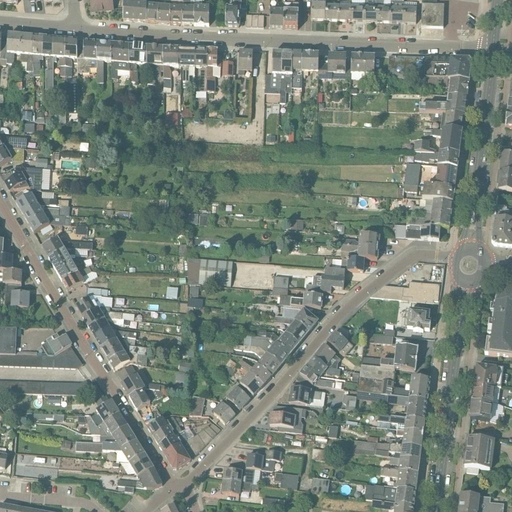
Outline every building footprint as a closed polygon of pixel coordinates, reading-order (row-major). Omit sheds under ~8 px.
[(90,0),(92,14),(113,11),(111,0),(90,0)] [(123,0),(123,22),(145,24),(145,0),(140,0),(141,4),(127,3),(127,1),(129,1),(128,0),(123,0)] [(157,0),(145,0),(145,24),(157,25),(158,7),(158,1),(157,0)] [(165,7),(164,0),(157,0),(158,1),(158,7),(157,25),(170,26),(170,8),(165,7)] [(170,8),(170,26),(181,27),(182,0),(176,0),(171,0),(170,8)] [(182,0),(181,27),(194,27),(194,8),(195,2),(194,0),(182,0)] [(194,8),(194,27),(209,28),(210,8),(202,8),(202,0),(194,0),(195,2),(194,8)] [(233,0),(233,8),(226,8),(225,28),(239,29),(239,16),(240,16),(241,10),(241,0),(233,0)] [(376,25),(389,26),(390,9),(383,8),(383,0),(378,0),(378,3),(377,11),(376,25)] [(363,25),(376,25),(377,11),(378,3),(365,2),(365,8),(364,8),(363,25)] [(390,2),(390,9),(389,26),(402,27),(403,9),(404,9),(404,3),(390,2)] [(284,12),(284,31),(298,31),(299,4),(291,4),(291,12),(284,12)] [(311,22),(324,22),(326,5),(312,4),(311,22)] [(324,22),(338,23),(339,7),(326,6),(326,5),(324,22)] [(422,6),(421,19),(421,29),(443,30),(444,7),(436,7),(422,6)] [(338,23),(351,24),(352,7),(339,7),(338,23)] [(351,24),(363,25),(364,8),(352,7),(351,24)] [(416,10),(404,9),(403,9),(402,27),(415,28),(416,10)] [(269,30),(284,31),(284,12),(270,11),(269,30)] [(14,56),(20,56),(21,37),(8,36),(7,48),(1,48),(0,59),(0,62),(0,66),(6,68),(7,65),(14,66),(14,56)] [(30,79),(34,79),(34,76),(33,71),(32,57),(33,39),(21,37),(20,56),(21,56),(20,64),(19,64),(19,70),(23,70),(23,73),(31,73),(30,79)] [(43,61),(43,58),(43,39),(33,39),(32,57),(33,71),(34,76),(34,79),(34,77),(40,76),(39,71),(40,71),(39,62),(43,61)] [(54,91),(53,63),(53,40),(43,39),(43,58),(49,59),(49,60),(47,60),(47,71),(46,71),(46,91),(54,91)] [(60,78),(65,78),(64,41),(53,40),(53,63),(56,63),(56,59),(60,60),(59,63),(59,68),(60,68),(60,78)] [(65,78),(66,78),(71,78),(71,69),(72,69),(72,63),(71,60),(74,60),(74,65),(77,65),(76,42),(64,41),(65,78)] [(90,70),(97,70),(97,44),(76,42),(77,65),(77,75),(90,75),(90,70)] [(103,63),(111,63),(111,45),(97,44),(97,70),(97,85),(104,85),(103,63)] [(118,81),(118,72),(129,73),(129,65),(128,47),(111,45),(111,63),(111,66),(111,81),(118,81)] [(142,66),(147,67),(146,48),(128,47),(129,65),(129,73),(130,84),(138,84),(138,73),(137,73),(137,66),(142,66)] [(161,74),(163,74),(163,50),(146,48),(147,67),(147,73),(147,86),(148,90),(153,90),(153,87),(155,87),(155,78),(161,78),(161,74)] [(169,68),(178,68),(177,50),(163,50),(163,74),(164,90),(171,90),(171,74),(169,68)] [(189,78),(189,69),(195,69),(195,51),(177,50),(178,68),(179,68),(179,69),(180,69),(183,69),(183,83),(189,83),(189,78)] [(201,70),(200,93),(205,94),(205,91),(207,52),(195,51),(195,69),(201,70)] [(220,78),(220,69),(220,59),(217,59),(218,52),(207,52),(205,91),(205,94),(215,94),(216,78),(220,78)] [(245,73),(252,73),(253,53),(239,53),(238,77),(245,78),(245,73)] [(265,95),(279,96),(281,55),(273,54),(272,76),(272,77),(265,77),(265,95)] [(286,94),(290,95),(292,55),(281,55),(279,96),(280,96),(280,105),(285,105),(286,94)] [(300,97),(301,80),(302,55),(292,55),(290,95),(291,95),(291,96),(300,97)] [(302,55),(301,80),(305,80),(305,77),(308,77),(308,74),(312,74),(312,86),(317,86),(318,86),(318,81),(318,66),(319,56),(302,55)] [(328,66),(318,66),(318,81),(332,81),(350,82),(351,64),(345,64),(346,57),(329,56),(328,66)] [(351,76),(363,76),(364,57),(352,57),(351,76)] [(373,76),(374,76),(375,58),(364,57),(363,76),(364,76),(364,78),(372,78),(373,76)] [(428,80),(448,81),(469,81),(471,64),(469,61),(389,58),(388,80),(424,80),(428,81),(428,80)] [(223,63),(222,78),(233,78),(233,75),(234,75),(234,68),(233,68),(233,64),(223,63)] [(428,80),(428,81),(428,85),(426,84),(426,88),(428,89),(449,89),(448,97),(448,98),(467,99),(469,81),(448,81),(428,80)] [(443,114),(464,116),(467,99),(448,98),(447,107),(444,107),(432,106),(426,106),(425,106),(420,106),(419,114),(425,114),(443,114)] [(192,119),(192,110),(184,110),(184,113),(182,113),(182,119),(192,119)] [(232,112),(224,112),(224,121),(232,121),(232,112)] [(33,122),(33,114),(19,114),(19,122),(33,122)] [(440,131),(462,133),(464,116),(443,114),(440,131)] [(24,134),(32,133),(32,125),(24,125),(24,134)] [(88,139),(91,139),(92,126),(83,126),(82,135),(88,135),(88,139)] [(439,155),(459,156),(462,133),(440,131),(424,130),(424,136),(424,137),(424,141),(430,142),(431,137),(441,139),(439,155)] [(0,152),(6,150),(3,145),(4,144),(5,146),(26,148),(26,140),(14,139),(0,137),(0,152)] [(303,147),(312,148),(313,140),(304,139),(303,147)] [(436,155),(436,154),(436,152),(429,151),(429,145),(409,143),(408,153),(415,154),(427,155),(436,155)] [(0,168),(11,161),(13,163),(24,164),(24,151),(17,150),(6,150),(6,149),(6,150),(0,152),(0,168)] [(511,154),(503,153),(500,172),(511,173),(511,154)] [(439,161),(438,168),(457,171),(459,156),(439,155),(436,155),(427,155),(415,154),(415,163),(428,165),(429,161),(434,162),(434,161),(439,161)] [(104,168),(104,160),(85,159),(85,169),(94,170),(94,168),(98,168),(98,167),(104,168)] [(48,161),(36,160),(36,168),(47,169),(48,161)] [(435,188),(436,188),(454,191),(457,171),(437,168),(437,169),(435,188)] [(15,193),(27,191),(33,190),(33,193),(42,193),(43,171),(25,171),(11,173),(15,180),(5,186),(10,194),(14,192),(15,193)] [(500,175),(499,175),(497,188),(498,188),(498,192),(511,193),(511,173),(500,172),(500,175)] [(195,175),(188,174),(187,188),(194,188),(195,175)] [(403,193),(417,194),(418,187),(404,186),(403,193)] [(420,202),(434,203),(452,205),(454,191),(436,188),(435,188),(424,187),(424,189),(421,189),(420,197),(422,198),(422,201),(420,201),(420,202)] [(44,207),(60,208),(70,209),(70,208),(68,208),(69,202),(65,202),(41,200),(34,198),(32,195),(31,196),(28,191),(24,194),(27,199),(16,205),(23,216),(38,207),(44,207)] [(23,193),(12,199),(16,205),(27,199),(24,194),(23,193)] [(348,198),(348,206),(352,207),(352,206),(360,207),(360,199),(353,199),(353,198),(348,198)] [(432,215),(451,218),(452,205),(434,203),(420,202),(419,208),(413,207),(412,214),(425,215),(432,215)] [(66,218),(69,218),(70,209),(60,208),(44,207),(38,207),(23,216),(28,226),(44,217),(58,218),(66,218)] [(508,222),(495,219),(492,243),(494,247),(511,248),(511,213),(509,213),(508,222)] [(199,216),(186,215),(186,225),(198,226),(199,216)] [(425,220),(409,219),(409,227),(409,228),(414,228),(421,229),(440,230),(449,230),(451,218),(432,215),(425,215),(425,220)] [(41,232),(49,226),(50,226),(72,228),(72,221),(66,221),(66,218),(58,218),(44,217),(28,226),(34,235),(41,232)] [(304,222),(291,221),(290,231),(303,232),(304,222)] [(49,226),(41,232),(43,236),(53,231),(50,226),(49,226)] [(409,228),(409,227),(407,227),(406,241),(439,243),(440,230),(421,229),(414,228),(409,228)] [(75,236),(87,237),(87,236),(88,232),(88,229),(76,228),(75,236)] [(187,250),(187,249),(191,249),(190,247),(194,246),(194,237),(186,238),(187,246),(186,246),(186,250),(187,250)] [(342,248),(378,251),(379,238),(359,237),(359,244),(357,244),(355,242),(343,241),(342,248)] [(75,251),(90,252),(97,252),(97,247),(93,247),(93,245),(62,243),(61,244),(58,239),(42,249),(49,261),(64,252),(63,251),(75,251)] [(357,261),(364,261),(377,262),(378,251),(342,248),(342,253),(354,254),(356,252),(358,253),(357,260),(348,259),(348,261),(342,261),(348,261),(357,261)] [(64,252),(49,261),(62,283),(83,270),(79,263),(73,265),(70,260),(74,260),(75,251),(63,251),(64,252)] [(259,264),(269,265),(270,256),(260,255),(259,264)] [(0,272),(3,273),(12,273),(13,258),(2,257),(0,256),(0,272)] [(189,286),(196,287),(200,287),(200,286),(231,289),(233,263),(201,261),(188,260),(187,260),(187,261),(188,276),(189,286)] [(347,272),(347,273),(363,274),(364,261),(357,261),(348,261),(342,261),(341,272),(347,272)] [(89,271),(91,274),(92,274),(96,275),(98,274),(93,266),(90,268),(92,270),(89,271)] [(68,294),(84,284),(81,278),(82,277),(83,279),(91,274),(89,271),(92,270),(90,268),(89,268),(89,269),(84,271),(83,270),(62,283),(68,294)] [(320,293),(320,294),(331,295),(331,290),(343,291),(344,281),(344,280),(345,272),(325,271),(324,278),(321,278),(321,279),(313,278),(313,287),(306,286),(306,292),(320,293)] [(1,287),(21,288),(22,274),(12,273),(3,273),(0,272),(0,286),(1,287)] [(273,290),(288,291),(289,279),(275,278),(274,290),(273,290)] [(397,289),(391,289),(384,288),(370,299),(370,300),(390,301),(396,302),(412,304),(432,305),(433,303),(439,304),(441,287),(409,284),(409,290),(407,290),(407,293),(404,293),(404,290),(397,289)] [(487,340),(486,348),(489,349),(488,356),(511,358),(511,285),(503,291),(504,292),(502,293),(499,294),(497,296),(496,299),(496,302),(496,304),(495,304),(492,327),(489,327),(487,336),(491,337),(490,340),(487,340)] [(196,287),(189,286),(189,288),(190,288),(189,298),(198,299),(198,289),(196,289),(196,287)] [(10,307),(10,309),(28,310),(29,296),(21,295),(21,288),(1,287),(1,294),(5,295),(5,307),(10,307)] [(166,298),(177,299),(178,288),(166,288),(166,298)] [(90,298),(107,299),(108,299),(108,291),(87,290),(87,299),(89,299),(90,298)] [(287,298),(288,291),(273,290),(272,297),(280,298),(287,298)] [(303,301),(290,300),(290,308),(302,309),(321,311),(322,298),(304,296),(303,301)] [(106,310),(106,309),(107,299),(90,298),(89,299),(75,307),(83,319),(100,309),(106,310)] [(188,309),(194,309),(202,310),(203,301),(188,300),(188,304),(188,309)] [(309,334),(318,323),(303,311),(302,312),(302,309),(290,308),(284,308),(283,320),(293,321),(309,334)] [(122,321),(123,315),(110,313),(110,310),(106,310),(100,309),(83,319),(89,330),(107,320),(122,321)] [(413,331),(413,332),(423,334),(423,332),(429,332),(430,323),(428,323),(429,314),(410,312),(407,327),(407,330),(413,331)] [(285,334),(299,345),(309,334),(293,321),(283,320),(275,319),(275,324),(292,326),(285,334)] [(89,330),(94,339),(111,329),(113,329),(112,327),(114,326),(129,328),(130,322),(122,321),(107,320),(89,330)] [(14,356),(16,356),(16,354),(17,329),(0,329),(0,355),(3,356),(9,356),(14,356)] [(111,329),(94,339),(101,350),(117,340),(116,339),(136,341),(136,338),(137,335),(116,332),(114,330),(113,329),(111,329)] [(327,344),(342,357),(346,357),(353,348),(345,342),(352,333),(340,329),(336,334),(335,334),(327,344)] [(266,334),(266,339),(269,339),(276,345),(290,356),(299,345),(285,334),(280,340),(273,334),(272,335),(266,334)] [(393,339),(384,338),(375,337),(374,344),(374,345),(392,346),(393,339)] [(59,342),(57,338),(41,347),(48,357),(53,357),(55,358),(59,355),(65,352),(70,348),(71,348),(66,338),(59,342)] [(250,349),(259,350),(281,367),(290,356),(276,345),(269,339),(266,339),(252,338),(250,349)] [(124,355),(146,358),(146,357),(147,350),(129,347),(129,348),(122,349),(117,340),(101,350),(108,364),(124,355)] [(396,371),(399,371),(415,373),(417,350),(409,350),(410,347),(402,346),(402,349),(396,348),(394,363),(381,361),(381,362),(362,360),(361,367),(379,369),(395,371),(396,371)] [(259,367),(271,378),(281,367),(259,350),(250,349),(234,347),(233,351),(243,352),(250,353),(254,354),(262,361),(260,364),(259,367)] [(338,365),(341,362),(324,347),(313,360),(326,370),(337,371),(338,365)] [(83,367),(70,348),(69,370),(77,371),(83,367)] [(187,357),(189,358),(194,359),(191,351),(185,351),(187,357)] [(108,364),(114,373),(124,367),(125,369),(131,365),(146,368),(148,358),(146,357),(146,358),(124,355),(108,364)] [(341,372),(337,371),(326,370),(313,360),(306,368),(319,379),(321,379),(325,374),(327,375),(327,376),(340,378),(341,372)] [(251,376),(264,387),(271,378),(259,367),(260,364),(258,366),(258,365),(254,370),(241,361),(238,366),(237,367),(249,375),(251,376)] [(191,375),(193,365),(180,363),(179,373),(191,375)] [(230,377),(234,372),(227,367),(223,373),(230,377)] [(383,382),(394,384),(395,371),(379,369),(361,367),(359,380),(357,393),(361,393),(381,397),(383,382)] [(476,367),(474,387),(493,390),(500,391),(503,371),(476,367)] [(143,391),(146,390),(144,387),(138,376),(137,377),(132,368),(118,376),(124,385),(122,387),(129,399),(142,391),(143,391)] [(319,381),(321,379),(319,379),(306,368),(295,381),(301,386),(331,390),(332,383),(319,381)] [(249,375),(239,385),(243,388),(242,388),(252,397),(253,398),(264,387),(251,376),(249,375)] [(381,397),(388,398),(388,397),(409,400),(427,402),(430,381),(411,379),(410,386),(405,385),(405,391),(393,389),(394,384),(383,382),(381,397)] [(86,383),(79,385),(79,397),(104,398),(94,384),(89,387),(86,383)] [(152,392),(165,394),(165,387),(160,386),(161,386),(150,385),(149,391),(152,392)] [(489,404),(492,405),(493,390),(474,387),(472,402),(489,404)] [(236,388),(226,399),(233,405),(240,412),(250,402),(248,401),(252,397),(242,388),(239,391),(236,388)] [(322,394),(291,390),(289,405),(309,408),(310,401),(321,402),(322,394)] [(129,399),(137,413),(151,405),(143,391),(142,391),(129,399)] [(165,394),(152,392),(157,401),(164,397),(164,395),(165,395),(165,394)] [(345,412),(355,414),(356,399),(344,397),(342,404),(346,408),(345,412)] [(408,408),(406,420),(425,422),(427,402),(409,400),(388,397),(388,398),(387,406),(408,408)] [(97,415),(91,419),(94,424),(96,428),(119,415),(111,402),(109,404),(106,398),(97,403),(101,409),(96,412),(97,415)] [(192,404),(204,406),(205,400),(193,398),(192,404)] [(489,404),(472,402),(470,421),(489,423),(492,405),(489,404)] [(191,410),(203,412),(204,406),(192,404),(191,410)] [(213,415),(225,427),(235,417),(223,405),(223,406),(221,404),(212,413),(213,415)] [(270,428),(278,429),(278,433),(302,436),(303,431),(295,430),(296,418),(305,420),(306,412),(284,409),(283,417),(271,415),(270,428)] [(191,410),(189,418),(202,418),(203,412),(191,410)] [(119,415),(96,428),(102,437),(111,437),(127,428),(119,415)] [(405,432),(423,434),(425,422),(398,419),(379,416),(378,423),(382,423),(381,429),(389,430),(390,425),(397,426),(397,431),(404,431),(405,432)] [(91,418),(84,418),(78,417),(78,425),(80,426),(88,427),(94,424),(91,419),(91,418)] [(147,429),(153,438),(175,424),(182,424),(179,419),(174,420),(174,419),(172,419),(166,423),(163,419),(147,429)] [(158,447),(180,434),(182,433),(178,427),(183,426),(182,424),(175,424),(153,438),(158,447)] [(127,428),(111,437),(102,437),(101,437),(101,438),(100,438),(100,445),(100,446),(120,448),(122,451),(137,443),(127,428)] [(183,453),(185,451),(192,462),(205,448),(205,447),(212,440),(212,441),(216,436),(209,429),(198,436),(197,436),(194,438),(186,442),(179,447),(183,453)] [(164,456),(179,447),(186,442),(194,438),(190,430),(182,433),(180,434),(158,447),(164,456)] [(330,430),(329,439),(336,440),(337,431),(330,430)] [(403,438),(403,441),(403,443),(401,441),(395,441),(395,442),(387,440),(386,446),(402,448),(402,449),(421,451),(423,434),(405,432),(404,431),(397,431),(396,437),(402,437),(403,437),(403,438)] [(468,438),(467,446),(475,447),(475,445),(493,447),(493,441),(468,438)] [(71,443),(62,441),(61,449),(69,451),(71,443)] [(137,443),(122,451),(120,448),(100,446),(100,445),(75,444),(75,453),(102,454),(102,453),(117,454),(116,464),(119,464),(128,464),(129,466),(145,457),(137,443)] [(375,457),(377,446),(355,443),(353,454),(375,457)] [(467,446),(464,468),(490,471),(493,447),(475,445),(475,447),(467,446)] [(190,463),(192,462),(185,451),(183,453),(179,447),(164,456),(173,471),(177,472),(190,463)] [(391,447),(389,447),(387,459),(391,459),(391,460),(405,461),(419,463),(421,451),(402,449),(394,448),(391,447)] [(330,452),(313,450),(311,461),(328,463),(330,452)] [(137,478),(153,470),(145,457),(129,466),(137,478)] [(246,471),(255,472),(262,472),(264,459),(248,457),(246,471)] [(398,472),(398,473),(418,475),(419,463),(405,461),(391,460),(390,466),(399,467),(398,472)] [(393,486),(392,491),(415,494),(418,475),(398,473),(366,468),(366,474),(375,475),(380,476),(380,478),(398,480),(397,486),(393,486)] [(152,491),(157,489),(162,487),(153,470),(137,478),(137,479),(138,478),(141,484),(136,484),(136,489),(152,491)] [(246,486),(253,486),(255,472),(246,471),(241,470),(241,473),(225,471),(223,483),(246,486)] [(299,477),(282,475),(280,490),(297,492),(299,477)] [(328,496),(330,482),(313,479),(311,494),(328,496)] [(258,492),(259,487),(253,486),(246,486),(223,483),(222,496),(240,498),(241,492),(250,494),(250,491),(258,492)] [(372,502),(414,508),(415,494),(392,491),(383,490),(382,496),(373,495),(372,502)] [(460,496),(458,511),(502,511),(503,509),(488,507),(489,501),(479,500),(479,498),(460,496)] [(262,507),(283,508),(283,504),(276,504),(276,500),(262,500),(262,507)] [(413,511),(414,508),(372,502),(371,509),(382,511),(381,511),(413,511)]
